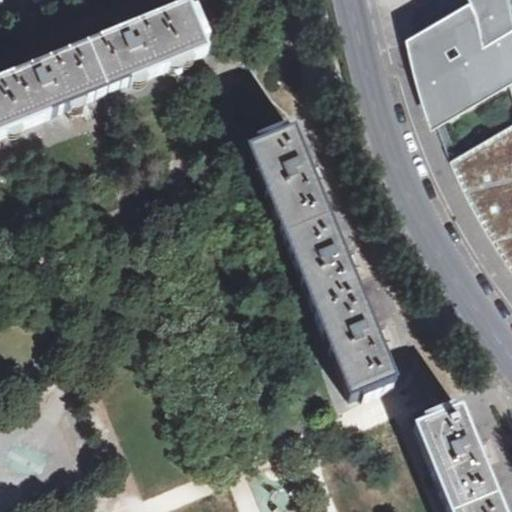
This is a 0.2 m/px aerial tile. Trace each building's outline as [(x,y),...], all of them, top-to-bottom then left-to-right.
[(511,0),(476,0),(480,15),(415,45),(425,88),(437,124),(511,81),(511,0)] [(41,61),(35,64),(37,71),(0,86),(0,140),(207,56),(203,45),(208,43),(196,13),(191,15),(188,10),(138,30),(135,23),(128,26),(122,29),(125,36),(97,47),(51,66),(48,59),(41,61)] [(511,127),(452,163),(465,190),(483,224),(499,251),(511,269),(511,127)] [(309,172),(293,135),(287,137),(285,132),(255,144),(257,149),(247,153),(349,404),(360,400),(362,405),(392,393),(390,388),(395,385),(380,348),(387,345),(384,339),(382,332),(375,335),(349,272),(356,269),(354,263),(351,257),(344,260),(314,186),(321,183),(318,176),(315,169),(309,172)] [(500,511),(481,464),(488,461),(486,455),(483,448),(476,451),(460,413),(454,416),(452,411),(422,423),(424,428),(414,432),(446,511),(500,511)]
